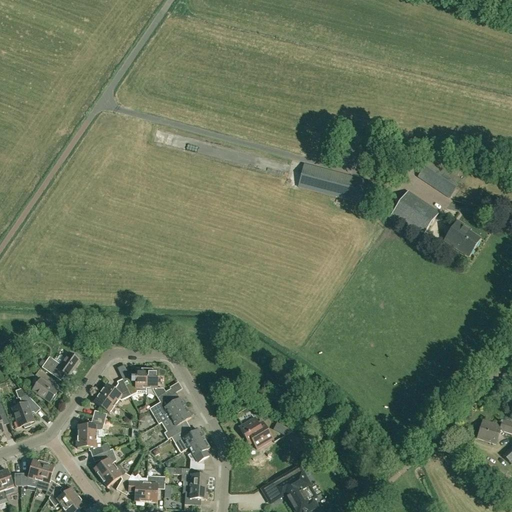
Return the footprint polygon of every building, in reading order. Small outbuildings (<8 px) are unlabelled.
[(405,169),(414,155),(396,144),(388,157),(405,169)] [(430,159),(418,177),(450,198),(461,180),(430,159)] [(378,184),(304,165),(298,187),(372,207),(378,184)] [(408,192),(391,218),(423,238),(440,212),(408,192)] [(470,256),(481,239),(464,229),(465,227),(458,222),(446,241),(470,256)] [(58,370),(68,378),(79,361),(69,354),(60,366),(49,358),(42,368),(53,376),(58,370)] [(50,403),(52,400),(58,392),(48,385),(51,380),(39,371),(35,376),(40,380),(32,391),(50,403)] [(146,390),(147,371),(136,371),(135,379),(132,379),(129,381),(128,378),(122,380),(130,397),(136,394),(146,394),(146,390)] [(160,403),(163,402),(165,400),(174,395),(170,390),(165,393),(163,390),(157,389),(158,371),(147,371),(146,390),(153,390),(153,391),(160,403)] [(121,402),(130,397),(122,380),(117,383),(122,394),(121,396),(106,386),(100,395),(108,400),(115,405),(119,401),(121,402)] [(115,405),(108,400),(100,395),(94,404),(109,414),(115,405)] [(33,402),(31,400),(27,396),(20,399),(22,405),(12,409),(16,420),(17,420),(17,422),(20,428),(23,426),(24,429),(31,427),(30,424),(34,422),(27,404),(33,402)] [(182,400),(180,401),(180,400),(166,408),(163,402),(160,403),(150,409),(154,416),(161,411),(166,421),(185,409),(184,406),(185,406),(186,404),(184,400),(182,400)] [(188,411),(187,412),(185,409),(166,421),(172,430),(168,432),(171,439),(181,433),(184,431),(180,425),(191,419),(190,418),(192,417),(192,415),(190,412),(188,411)] [(93,418),(105,421),(107,415),(95,412),(93,418)] [(102,431),(105,421),(93,418),(91,423),(96,425),(96,427),(78,427),(78,438),(96,438),(104,438),(104,433),(102,431)] [(255,418),(238,428),(249,446),(253,444),(256,450),(273,440),(263,422),(259,425),(255,418)] [(484,420),(477,439),(495,445),(499,431),(502,432),(511,434),(511,424),(504,421),(502,426),(484,420)] [(283,427),(280,434),(285,436),(287,435),(292,432),(293,431),(284,427),(283,427)] [(200,431),(199,432),(198,431),(185,439),(181,433),(171,439),(180,454),(189,449),(204,440),(202,437),(204,436),(204,435),(202,431),(200,431)] [(96,444),(96,438),(78,438),(78,449),(91,449),(91,452),(90,452),(92,458),(110,451),(107,445),(102,447),(101,444),(96,444)] [(204,440),(189,449),(192,454),(187,456),(190,461),(190,470),(193,470),(203,471),(204,465),(201,464),(201,463),(209,458),(205,452),(209,450),(204,440)] [(111,463),(114,461),(117,459),(113,450),(110,451),(92,458),(94,464),(105,460),(106,461),(94,471),(100,480),(115,468),(111,463)] [(481,467),(475,477),(488,485),(497,470),(484,462),(479,459),(476,464),(481,467)] [(36,489),(44,464),(33,461),(29,474),(20,475),(21,487),(30,487),(36,489)] [(50,498),(57,485),(50,481),(54,467),(44,464),(36,489),(37,489),(39,482),(44,484),(41,492),(42,495),(46,496),(50,498)] [(121,494),(130,478),(125,475),(122,471),(119,473),(115,468),(100,480),(107,488),(120,478),(122,480),(116,491),(121,494)] [(193,470),(190,470),(181,470),(174,469),(173,475),(182,476),(181,482),(190,483),(190,488),(207,489),(208,477),(193,476),(193,470)] [(0,473),(0,483),(3,492),(14,488),(7,471),(0,473)] [(315,496),(309,487),(311,487),(301,471),(274,488),(280,498),(287,494),(289,499),(288,499),(295,511),(308,511),(319,506),(314,497),(315,496)] [(146,504),(147,477),(147,480),(142,480),(138,475),(133,479),(130,478),(121,494),(127,497),(128,494),(135,494),(134,503),(136,503),(136,506),(144,506),(144,503),(146,504)] [(511,478),(506,475),(497,490),(505,495),(511,483),(511,478)] [(165,478),(158,478),(147,477),(146,504),(157,504),(157,490),(164,491),(165,478)] [(63,510),(78,498),(71,490),(60,498),(58,495),(62,489),(57,485),(50,498),(49,500),(55,508),(59,505),(63,510)] [(207,489),(190,488),(183,488),(182,495),(185,495),(184,506),(192,506),(193,500),(207,501),(207,489)] [(82,511),(81,510),(85,507),(78,498),(63,510),(64,511),(82,511)]
